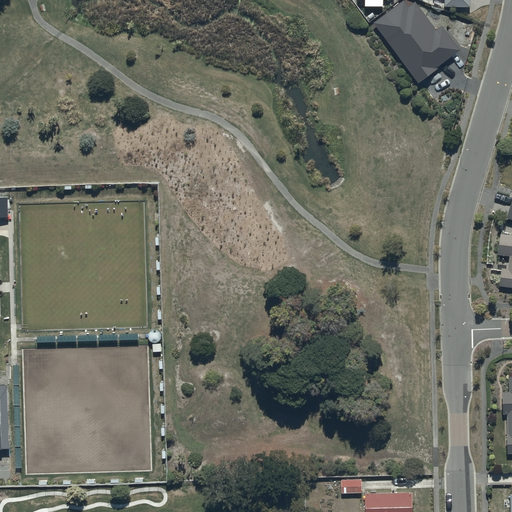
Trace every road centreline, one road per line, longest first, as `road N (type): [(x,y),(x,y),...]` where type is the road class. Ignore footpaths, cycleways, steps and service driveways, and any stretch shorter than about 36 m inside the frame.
road 1 (residential): [(511,29),(454,221),(453,330)]
road 2 (residential): [(453,330),(459,511)]
